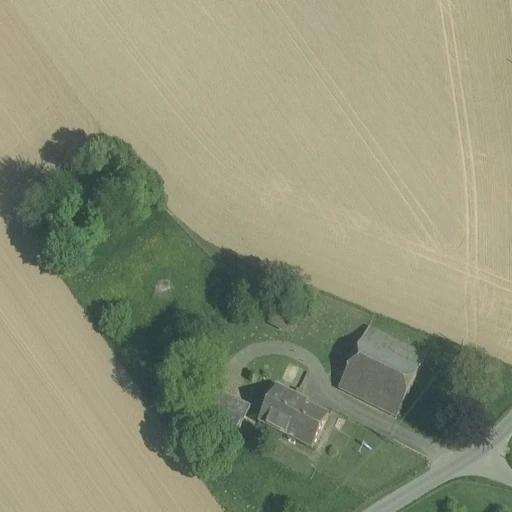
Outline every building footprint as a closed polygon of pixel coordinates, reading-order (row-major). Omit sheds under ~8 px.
[(308,293),(285,285),(280,300),(302,308),(308,293)] [(426,358),(369,330),(363,342),(420,370),(426,358)] [(420,370),(363,342),(339,390),(396,418),(420,370)] [(295,397),(276,388),(258,424),(312,451),(328,418),(306,406),(307,403),(301,400),(303,395),(298,392),(295,397)] [(236,401),(212,389),(201,411),(225,424),(236,401)] [(251,409),(236,401),(225,424),(239,431),(251,409)]
